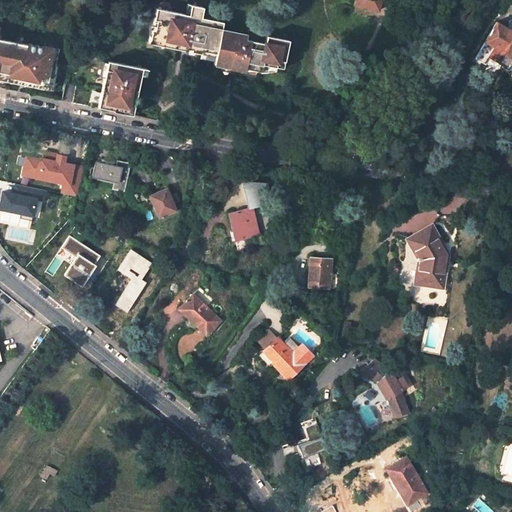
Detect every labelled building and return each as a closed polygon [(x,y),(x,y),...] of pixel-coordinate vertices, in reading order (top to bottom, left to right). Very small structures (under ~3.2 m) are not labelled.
[(381,0),(355,0),(354,3),(378,10),(381,0)] [(188,52),(198,54),(199,48),(209,50),(209,52),(215,53),(213,66),(221,67),(221,66),(229,67),(228,70),(244,73),(244,68),(253,69),(252,72),(259,73),(261,64),(283,67),(288,38),(262,34),(261,41),(241,38),(242,34),(217,29),(218,21),(196,17),(198,7),(186,5),(184,15),(151,10),(149,21),(153,22),(151,33),(148,33),(146,45),(183,51),(184,49),(188,50),(188,52)] [(511,29),(509,28),(497,21),(479,49),(484,52),(489,55),(509,67),(511,61),(511,29)] [(0,76),(18,80),(17,85),(21,86),(29,47),(0,40),(0,76)] [(55,67),(58,53),(29,47),(21,86),(32,88),(49,92),(53,75),(50,74),(52,66),(55,67)] [(475,56),(484,62),(489,55),(484,52),(479,49),(475,56)] [(133,115),(142,68),(107,61),(98,106),(107,108),(115,110),(116,106),(121,107),(120,112),(133,115)] [(26,154),(22,175),(62,184),(61,192),(77,196),(83,166),(65,162),(66,156),(57,154),(56,161),(26,154)] [(112,190),(124,192),(125,191),(130,163),(117,160),(116,165),(111,164),(110,162),(102,158),(100,161),(95,160),(91,177),(114,182),(112,190)] [(20,218),(32,221),(32,217),(33,217),(37,199),(44,200),(46,190),(17,184),(14,194),(3,191),(0,204),(0,209),(21,214),(20,218)] [(270,231),(263,205),(272,203),(267,184),(248,189),(253,207),(231,213),(235,229),(232,230),(235,241),(250,237),(270,231)] [(166,188),(149,195),(159,218),(176,210),(166,188)] [(431,227),(409,239),(420,260),(416,282),(441,286),(446,254),(431,227)] [(102,256),(68,235),(61,247),(76,256),(63,276),(82,287),(102,256)] [(252,242),(250,237),(235,241),(238,253),(245,251),(246,248),(247,246),(250,243),(252,242)] [(152,263),(130,249),(117,269),(132,279),(115,305),(127,313),(146,282),(142,279),(152,263)] [(331,258),(310,257),(307,287),(331,288),(332,273),(330,273),(331,258)] [(199,287),(192,294),(179,308),(206,335),(220,320),(207,308),(214,301),(199,287)] [(312,355),(292,335),(285,342),(270,327),(251,346),(259,355),(254,360),(266,371),(272,365),(277,370),(278,368),(290,379),(312,355)] [(392,373),(374,359),(362,369),(360,371),(367,376),(369,375),(377,382),(386,398),(388,398),(395,418),(408,413),(408,411),(411,410),(409,405),(406,406),(400,391),(408,386),(402,376),(396,380),(392,373)] [(299,444),(308,469),(322,464),(317,452),(326,449),(317,425),(307,429),(311,440),(299,444)] [(427,493),(405,456),(400,460),(385,468),(390,476),(395,474),(404,490),(400,492),(407,504),(427,493)] [(58,471),(47,466),(40,477),(46,480),(49,474),(55,477),(58,471)]
